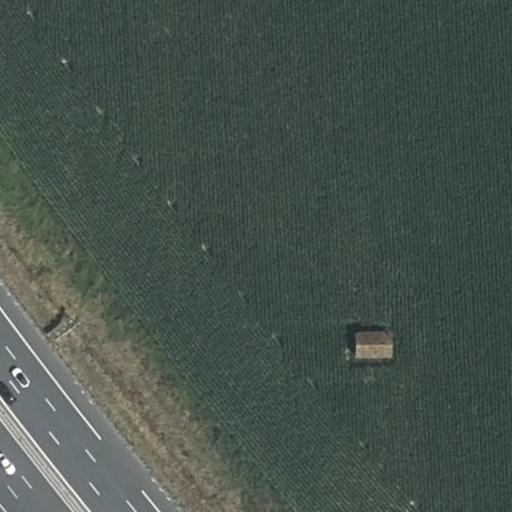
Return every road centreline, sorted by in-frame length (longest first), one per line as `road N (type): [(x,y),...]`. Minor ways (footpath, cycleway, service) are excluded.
road 1 (track): [(0,168),(266,511)]
road 2 (motorway): [(127,511),(0,347)]
